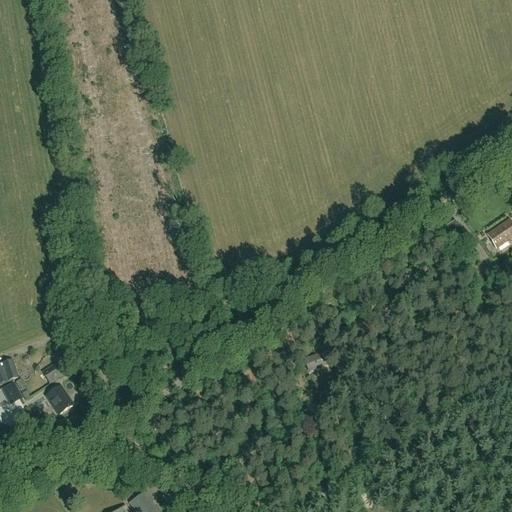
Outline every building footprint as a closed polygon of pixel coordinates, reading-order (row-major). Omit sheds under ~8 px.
[(511,239),(511,223),(510,221),(487,236),(496,249),(511,239)] [(329,351),(304,360),(309,373),(334,364),(329,351)] [(13,360),(0,364),(0,383),(6,382),(19,378),(13,360)] [(56,364),(42,374),(50,384),(64,375),(56,364)] [(5,389),(13,404),(22,400),(15,384),(5,389)] [(62,387),(46,397),(58,416),(74,406),(62,387)] [(0,442),(8,438),(4,430),(0,432),(0,442)] [(160,511),(147,492),(130,504),(135,511),(160,511)]
